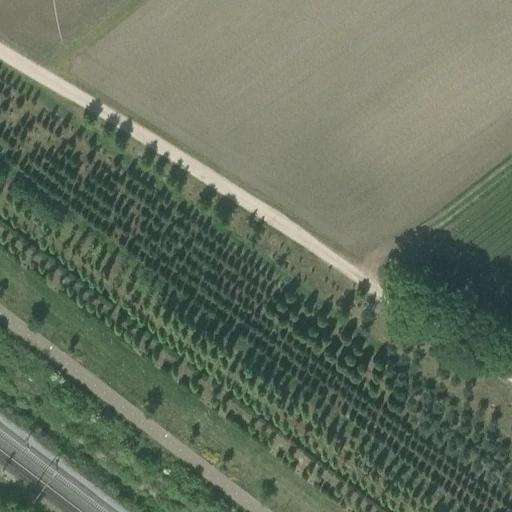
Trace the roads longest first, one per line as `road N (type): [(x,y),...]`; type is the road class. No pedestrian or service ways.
road 1 (track): [(0,49),(511,373)]
road 2 (track): [(511,171),(371,283)]
road 3 (track): [(44,77),(141,0)]
